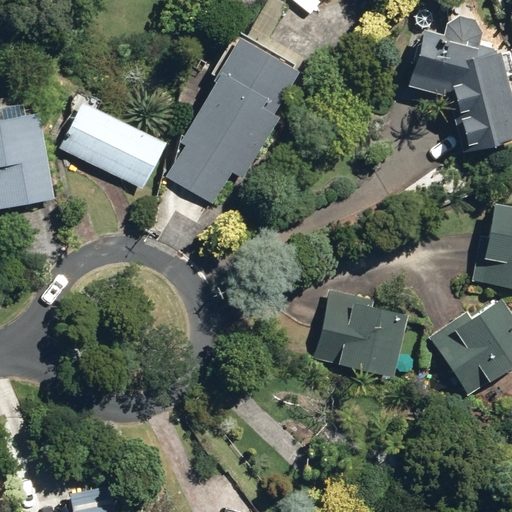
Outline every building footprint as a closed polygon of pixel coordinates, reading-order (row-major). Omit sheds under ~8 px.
[(273,0),(291,10),(296,0),(273,0)] [(441,98),(454,153),(486,146),(486,143),(511,137),(497,76),(509,73),(503,52),(491,55),(490,50),(473,45),(476,34),(469,20),(454,16),(440,24),(436,36),(415,30),(399,86),(441,98)] [(161,176),(218,209),(270,118),(266,116),(290,74),(231,40),(172,142),(179,146),(161,176)] [(133,69),(145,72),(147,60),(136,58),(133,69)] [(78,100),(81,102),(85,103),(87,100),(87,95),(84,93),(80,94),(77,96),(78,100)] [(51,146),(137,188),(158,143),(72,102),(51,146)] [(0,209),(47,199),(29,113),(17,115),(14,104),(0,107),(0,209)] [(469,280),(511,289),(511,209),(486,204),(469,280)] [(307,358),(386,376),(402,309),(323,290),(307,358)] [(422,338),(462,395),(511,360),(511,329),(492,300),(465,318),(461,312),(422,338)] [(416,366),(426,367),(428,355),(417,354),(416,366)] [(108,511),(102,487),(92,489),(89,477),(66,482),(69,494),(65,494),(68,511),(108,511)]
